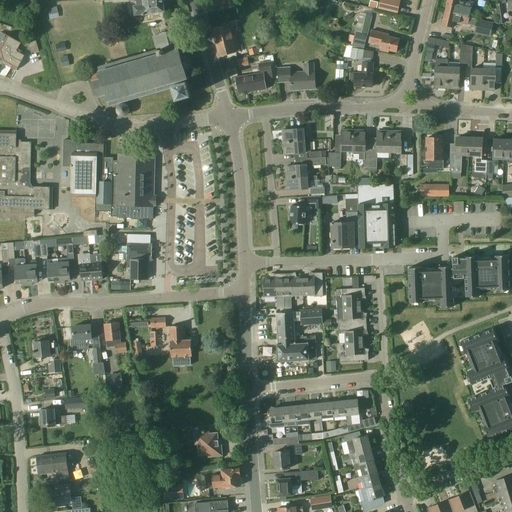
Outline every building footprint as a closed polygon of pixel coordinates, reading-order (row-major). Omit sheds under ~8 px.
[(137,1),(139,16),(163,12),(165,12),(163,0),(129,0),(130,2),(137,1)] [(391,0),(381,0),(379,8),(396,12),(399,2),(391,0)] [(456,0),(447,0),(445,12),(469,18),(471,10),(457,7),(459,0),(456,0)] [(370,1),(368,7),(376,9),(378,2),(370,1)] [(56,7),(47,9),(49,20),(58,18),(56,7)] [(442,25),(453,28),(454,23),(467,26),(469,18),(445,12),(442,25)] [(352,46),(364,49),(367,35),(368,35),(372,16),(360,13),(352,46)] [(474,21),(473,27),(484,29),(485,23),(474,21)] [(232,24),(211,30),(219,57),(240,52),(232,24)] [(120,116),(123,117),(126,117),(128,114),(129,112),(129,110),(129,108),(127,106),(126,105),(124,105),(123,102),(129,100),(169,88),(171,88),(174,87),(177,100),(191,96),(187,82),(186,82),(185,79),(188,78),(187,76),(186,76),(185,72),(186,72),(187,71),(188,70),(190,68),(191,65),(191,62),(191,61),(189,59),(188,57),(186,56),(183,55),(180,56),(179,51),(180,51),(179,49),(178,50),(172,30),(160,34),(160,35),(153,37),(157,49),(150,51),(151,53),(134,58),(134,56),(128,57),(128,60),(113,64),(113,62),(106,63),(107,66),(98,68),(100,72),(99,72),(99,74),(92,76),(98,96),(105,94),(109,106),(118,103),(119,106),(117,108),(117,109),(117,113),(118,115),(120,116)] [(379,51),(388,53),(389,50),(397,52),(399,40),(388,37),(389,35),(371,31),(368,43),(381,46),(379,51)] [(0,61),(1,63),(15,71),(24,56),(16,51),(20,43),(5,35),(0,43),(0,61)] [(427,44),(449,48),(449,42),(435,39),(429,38),(427,44)] [(20,49),(30,54),(38,52),(35,41),(32,42),(22,45),(20,49)] [(351,59),(362,61),(364,50),(352,49),(351,59)] [(67,56),(60,58),(62,68),(69,66),(67,56)] [(248,58),(238,58),(238,66),(248,65),(248,58)] [(435,88),(447,89),(448,68),(448,60),(436,59),(436,67),(435,88)] [(267,71),(268,78),(277,77),(274,61),(258,64),(260,72),(267,71)] [(354,86),(372,87),(373,63),(361,62),(361,74),(354,73),(354,86)] [(291,83),(291,90),(315,89),(314,72),(313,72),(313,65),(304,65),(304,73),(290,74),(290,68),(277,68),(278,84),(291,83)] [(447,89),(458,89),(460,68),(448,68),(447,89)] [(472,69),(471,90),(482,90),(483,69),(472,69)] [(482,90),(494,91),(495,84),(495,70),(483,69),(482,90)] [(236,77),(238,93),(266,89),(263,73),(236,77)] [(304,129),(282,131),(283,143),(305,141),(304,129)] [(353,151),(353,130),(342,130),(341,151),(353,151)] [(365,130),(353,130),(353,151),(353,154),(359,154),(359,156),(364,156),(364,169),(371,169),(371,154),(365,154),(365,130)] [(0,208),(4,209),(4,215),(25,216),(35,216),(35,209),(52,210),(53,188),(32,187),(30,183),(31,173),(32,143),(16,142),(17,132),(0,131),(0,208)] [(389,152),(389,131),(377,131),(377,152),(389,152)] [(389,131),(389,152),(401,153),(401,131),(389,131)] [(427,160),(427,169),(443,168),(443,160),(443,139),(441,139),(440,137),(437,137),(437,139),(432,139),(431,138),(429,137),(428,139),(426,139),(426,160),(427,160)] [(462,155),(469,155),(470,138),(457,138),(456,155),(456,159),(450,159),(450,172),(461,173),(462,155)] [(483,139),(470,138),(469,155),(475,156),(475,172),(486,173),(486,161),(482,161),(483,139)] [(498,159),(504,159),(505,140),(494,139),(494,159),(498,159)] [(95,197),(97,197),(97,175),(105,176),(105,158),(106,144),(82,144),(82,141),(68,141),(64,140),(63,167),(72,167),(71,197),(95,197)] [(305,141),(283,143),(285,155),(306,153),(306,159),(326,158),(326,151),(311,153),(310,141),(305,141)] [(153,197),(154,177),(155,158),(152,158),(147,158),(134,157),(134,155),(119,155),(119,161),(113,161),(113,158),(105,158),(105,176),(97,175),(97,197),(95,197),(95,204),(95,212),(102,212),(111,212),(111,217),(117,217),(117,218),(135,219),(153,219),(153,205),(155,205),(155,201),(155,197),(153,197)] [(285,167),(286,179),(307,177),(307,171),(312,171),(312,167),(328,165),(328,158),(326,158),(306,159),(306,165),(285,167)] [(310,189),(311,195),(325,194),(324,188),(311,189),(311,182),(317,181),(317,176),(307,177),(286,179),(287,191),(310,189)] [(511,184),(502,186),(502,192),(511,191),(511,184)] [(357,186),(359,225),(359,249),(395,248),(393,185),(357,186)] [(420,197),(449,197),(449,185),(420,185),(420,197)] [(315,204),(316,209),(321,209),(321,196),(308,197),(308,204),(315,204)] [(331,223),(332,249),(355,248),(354,226),(359,225),(358,218),(358,212),(358,205),(357,199),(345,200),(346,223),(331,223)] [(464,205),(464,202),(453,202),(453,205),(454,213),(464,213),(464,205)] [(290,230),(297,230),(297,224),(305,225),(306,217),(311,218),(312,207),(291,206),(290,230)] [(33,241),(35,257),(42,257),(40,241),(33,241)] [(22,284),(23,286),(28,286),(26,265),(25,265),(25,259),(14,260),(13,243),(8,243),(8,250),(9,262),(10,267),(15,266),(16,284),(22,284)] [(130,279),(146,280),(147,269),(147,259),(152,259),(152,252),(152,244),(127,244),(126,266),(130,266),(130,279)] [(80,265),(82,281),(93,280),(91,263),(90,263),(90,255),(88,255),(79,260),(79,265),(80,265)] [(510,290),(508,255),(495,256),(495,262),(465,263),(465,257),(464,257),(464,259),(461,259),(458,259),(458,257),(452,258),(453,265),(453,269),(452,269),(452,267),(452,272),(422,273),(422,268),(408,268),(409,276),(409,303),(423,302),(423,301),(428,300),(428,297),(429,297),(429,300),(440,300),(440,307),(454,307),(453,277),(454,277),(454,279),(464,278),(464,277),(465,277),(466,297),(479,297),(479,289),(496,289),(496,291),(510,290)] [(58,259),(60,283),(65,283),(65,280),(71,279),(69,258),(58,259)] [(55,281),(55,284),(60,283),(58,259),(47,260),(49,281),(55,281)] [(26,265),(28,286),(33,285),(32,283),(38,282),(37,264),(36,264),(36,261),(30,261),(30,265),(26,265)] [(91,263),(93,280),(103,279),(102,262),(91,263)] [(276,297),(276,298),(284,298),(284,274),(275,274),(271,273),(270,279),(264,279),(264,297),(276,297)] [(284,274),(284,298),(293,298),(293,296),(303,296),(303,278),(297,278),(296,273),(292,274),(284,274)] [(303,278),(303,296),(314,296),(314,297),(323,297),(323,273),(314,273),(310,273),(309,278),(303,278)] [(110,289),(127,290),(127,281),(111,281),(110,289)] [(365,289),(336,290),(337,308),(344,308),(362,307),(361,301),(366,300),(365,296),(365,289)] [(338,320),(338,326),(367,325),(366,318),(367,314),(362,313),(362,307),(344,308),(344,318),(338,320)] [(296,344),(294,322),(301,321),(301,326),(323,325),(322,309),(300,311),(301,313),(294,313),(294,312),(276,314),(278,345),(277,345),(277,361),(277,363),(309,361),(309,359),(317,359),(316,336),(306,337),(306,344),(296,344)] [(151,326),(151,329),(166,328),(166,318),(151,319),(151,326)] [(121,339),(119,322),(111,323),(111,322),(106,323),(106,324),(104,324),(107,348),(115,347),(116,354),(126,353),(125,343),(120,343),(120,340),(121,339)] [(70,341),(71,350),(89,349),(88,340),(92,339),(91,325),(73,327),(74,340),(70,341)] [(345,334),(345,344),(363,343),(363,337),(368,335),(367,332),(367,325),(338,326),(338,333),(345,334)] [(172,357),(173,367),(191,366),(190,356),(192,356),(191,348),(191,341),(185,341),(184,326),(170,327),(171,356),(171,357),(172,357)] [(483,426),(488,439),(511,430),(511,414),(511,415),(505,399),(510,397),(506,385),(503,386),(502,385),(507,383),(511,381),(511,379),(511,376),(509,377),(508,374),(507,371),(509,370),(504,357),(499,360),(492,344),(498,342),(493,329),(461,342),(465,354),(467,353),(474,369),(467,372),(471,385),(490,377),(490,378),(489,379),(493,389),(494,388),(495,390),(476,397),(468,400),(473,412),(478,410),(485,425),(483,426)] [(150,332),(150,347),(158,346),(157,332),(150,332)] [(34,342),(35,358),(58,355),(58,347),(55,347),(54,341),(49,342),(49,341),(34,342)] [(140,342),(132,343),(134,358),(142,356),(140,342)] [(340,356),(340,362),(368,361),(368,354),(369,350),(364,349),(363,343),(345,344),(346,354),(340,356)] [(93,349),(94,364),(102,363),(100,348),(93,349)] [(48,365),(49,374),(61,372),(60,360),(50,361),(50,365),(48,365)] [(326,362),(327,373),(336,372),(335,362),(326,362)] [(106,376),(109,391),(123,388),(121,373),(106,376)] [(55,398),(54,389),(45,390),(46,399),(55,398)] [(64,399),(65,410),(87,408),(86,398),(64,399)] [(347,427),(348,433),(364,428),(362,422),(352,425),(351,415),(358,415),(357,401),(344,402),(346,416),(347,427)] [(333,417),(346,416),(344,402),(332,403),(333,417)] [(313,405),(307,406),(309,420),(321,418),(320,405),(319,403),(313,403),(313,405)] [(333,417),(332,403),(320,405),(321,418),(333,417)] [(309,420),(307,406),(295,407),(297,426),(309,424),(309,420)] [(285,427),(297,426),(295,407),(283,408),(285,427)] [(285,427),(283,408),(270,410),(271,423),(269,423),(270,428),(285,427)] [(54,410),(41,410),(42,418),(39,418),(39,426),(42,426),(42,427),(55,426),(55,425),(66,424),(66,416),(61,416),(60,411),(54,411),(54,410)] [(335,432),(336,436),(348,433),(347,427),(335,430),(335,432)] [(209,454),(209,457),(222,455),(221,447),(219,447),(217,433),(209,434),(208,431),(205,432),(204,430),(202,430),(202,432),(194,433),(195,444),(198,444),(198,445),(199,455),(209,454)] [(323,433),(324,439),(336,436),(335,432),(335,430),(328,432),(323,433)] [(348,455),(370,449),(366,437),(361,438),(359,432),(344,436),(349,454),(348,454),(348,455)] [(273,446),(287,445),(299,444),(298,437),(286,438),(273,439),(273,446)] [(273,453),(275,470),(289,469),(288,460),(294,460),(294,455),(302,455),(301,444),(299,444),(287,445),(287,452),(273,453)] [(354,466),(373,461),(370,449),(348,455),(350,460),(351,460),(353,466),(354,466)] [(56,472),(57,482),(69,480),(68,471),(69,471),(67,454),(37,457),(39,474),(56,472)] [(373,461),(354,466),(355,472),(361,470),(363,477),(376,473),(373,461)] [(222,474),(211,475),(212,489),(240,486),(239,475),(240,475),(239,468),(221,470),(222,474)] [(163,492),(164,501),(183,499),(182,484),(167,486),(166,475),(163,475),(162,470),(157,471),(157,475),(160,475),(161,487),(162,492),(163,492)] [(276,480),(277,497),(292,496),(292,495),(302,494),(300,472),(283,474),(284,479),(276,480)] [(379,485),(376,473),(363,477),(356,478),(357,484),(364,482),(366,488),(379,485)] [(495,492),(511,487),(511,475),(496,481),(497,486),(493,487),(495,492)] [(54,486),(56,506),(71,505),(69,485),(54,486)] [(366,488),(361,490),(364,502),(361,503),(363,511),(364,511),(379,506),(377,499),(383,498),(379,485),(366,488)] [(499,491),(502,501),(511,498),(511,487),(495,492),(499,491)] [(470,492),(459,496),(465,511),(478,511),(470,492)] [(310,499),(312,511),(332,508),(330,496),(310,499)] [(449,501),(453,511),(465,511),(459,496),(449,501)] [(511,498),(502,501),(505,511),(511,509),(511,498)] [(228,511),(227,501),(210,502),(195,504),(195,511),(228,511)] [(438,505),(441,511),(453,511),(449,501),(438,505)]
